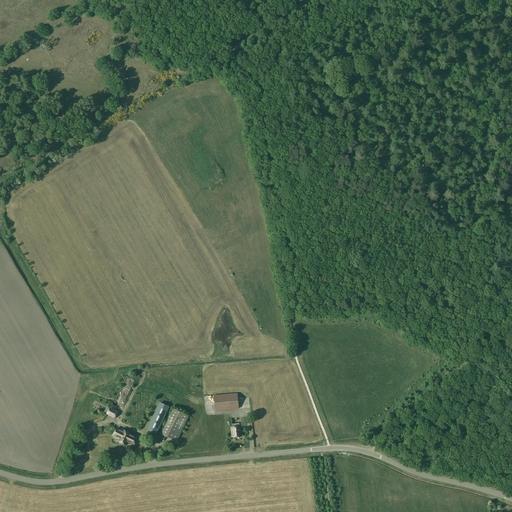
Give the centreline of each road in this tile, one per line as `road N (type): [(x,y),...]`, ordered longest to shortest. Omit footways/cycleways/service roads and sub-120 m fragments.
road 1 (tertiary): [(511,499),(345,447),(54,481),(0,472)]
road 2 (track): [(345,511),(332,443),(297,351),(299,292),(261,90),(232,59)]
road 3 (track): [(232,59),(181,71),(139,34),(123,0)]
